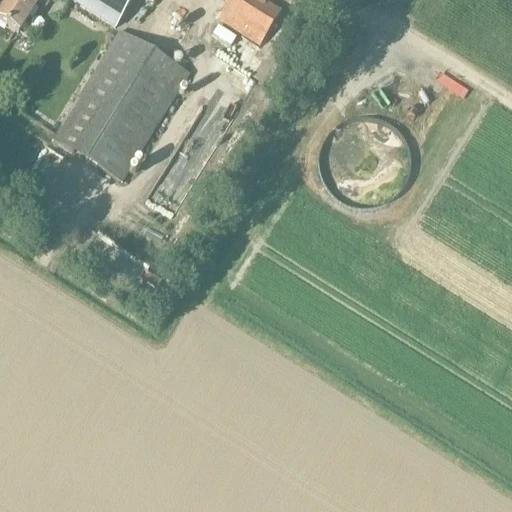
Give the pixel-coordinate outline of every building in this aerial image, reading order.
[(65,0),(113,30),(132,0),(8,0),(0,13),(0,25),(17,36),(37,5),(33,3),(35,0),(65,0)] [(258,49),(269,33),(282,13),(260,0),(230,0),(216,22),(258,49)] [(122,185),(189,77),(118,33),(51,140),(122,185)] [(388,61),(392,110),(433,107),(429,57),(388,61)] [(431,140),(462,100),(444,87),(414,127),(431,140)] [(399,171),(400,167),(399,164),(399,161),(398,158),(397,155),(396,152),(394,150),(392,147),(390,145),(388,143),(385,141),(383,139),(380,138),(377,137),(374,136),(371,136),(368,135),(364,136),(361,136),(358,137),(355,138),(352,139),(350,141),(347,143),(345,145),(343,147),(341,150),(339,152),(338,155),(337,158),(336,161),(336,164),(336,167),(336,171),(336,174),(337,177),(338,180),(339,183),(341,185),(343,188),(345,190),(347,192),(350,194),(352,196),(355,197),(358,198),(361,199),(364,199),(368,199),(371,199),(374,199),(377,198),(380,197),(383,196),(385,194),(388,192),(390,190),(392,188),(394,185),(396,183),(397,180),(398,177),(399,174),(399,171)]
